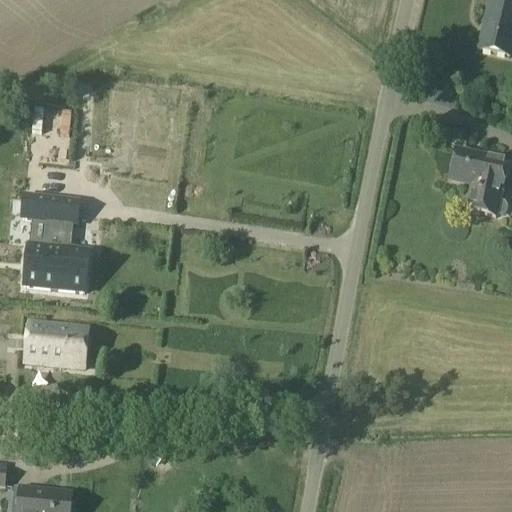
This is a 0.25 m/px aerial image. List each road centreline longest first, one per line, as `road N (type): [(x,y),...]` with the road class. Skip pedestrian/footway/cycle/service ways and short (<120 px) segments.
road 1 (unclassified): [(306,511),(408,0)]
road 2 (track): [(0,111),(199,0)]
road 3 (track): [(511,425),(323,422)]
